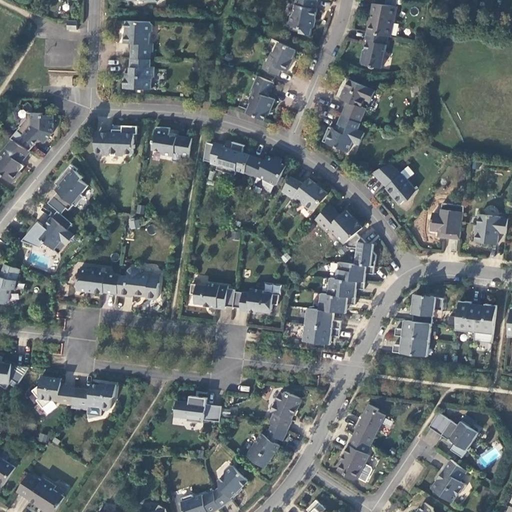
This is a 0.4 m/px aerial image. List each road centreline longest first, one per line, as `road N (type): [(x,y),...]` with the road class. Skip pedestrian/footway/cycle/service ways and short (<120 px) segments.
road 1 (residential): [(83,337),(79,363),(228,383),(231,359)]
road 2 (residential): [(92,106),(204,117),(288,144)]
road 3 (residential): [(231,359),(234,335),(86,315),(83,337)]
road 4 (residential): [(288,144),(345,186),(419,272)]
road 5 (residential): [(348,0),(288,144)]
road 6 (residential): [(92,106),(0,226)]
road 7 (residential): [(419,272),(388,299),(351,372)]
road 8 (residential): [(351,372),(231,359)]
